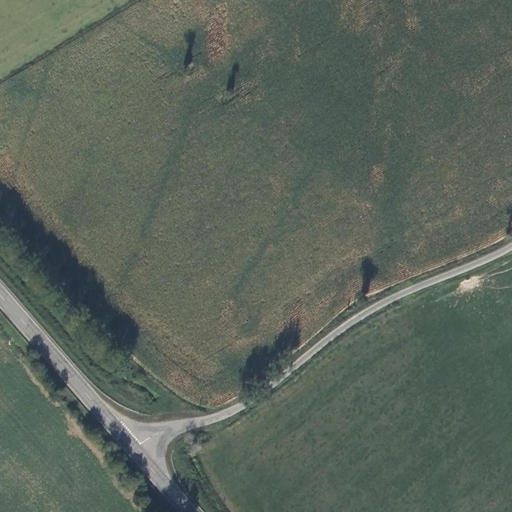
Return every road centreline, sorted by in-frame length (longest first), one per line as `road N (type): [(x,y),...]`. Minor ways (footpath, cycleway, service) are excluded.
road 1 (unclassified): [(130,444),(244,400),(357,312),(511,242)]
road 2 (secondary): [(130,444),(0,298)]
